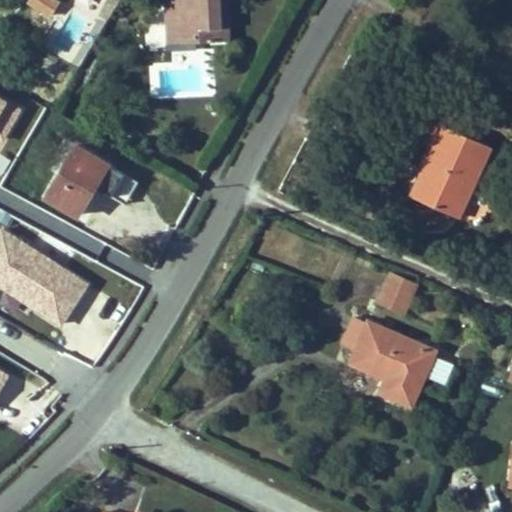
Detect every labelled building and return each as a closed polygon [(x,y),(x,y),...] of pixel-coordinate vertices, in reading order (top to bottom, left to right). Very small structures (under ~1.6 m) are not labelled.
[(61,2),(57,0),(32,0),(30,3),(52,16),(61,2)] [(166,0),(168,44),(199,42),(199,29),(174,30),(172,0),(166,0)] [(172,0),(174,30),(199,29),(199,42),(223,41),(221,0),(172,0)] [(231,41),(229,0),(221,0),(223,41),(231,41)] [(18,111),(0,102),(0,142),(1,143),(18,111)] [(434,146),(422,170),(428,172),(416,198),(458,217),(490,147),(437,122),(428,143),(434,146)] [(109,164),(77,146),(48,195),(80,215),(109,164)] [(416,198),(428,172),(422,170),(411,196),(416,198)] [(88,286),(1,233),(0,234),(0,292),(61,330),(88,286)] [(418,284),(392,272),(379,301),(405,313),(418,284)] [(343,343),(357,350),(369,322),(356,315),(343,343)] [(435,350),(369,322),(357,350),(352,361),(387,377),(381,391),(411,404),(423,375),(432,356),(435,350)] [(432,356),(423,375),(444,383),(452,364),(432,356)] [(0,398),(11,378),(0,371),(0,398)]
